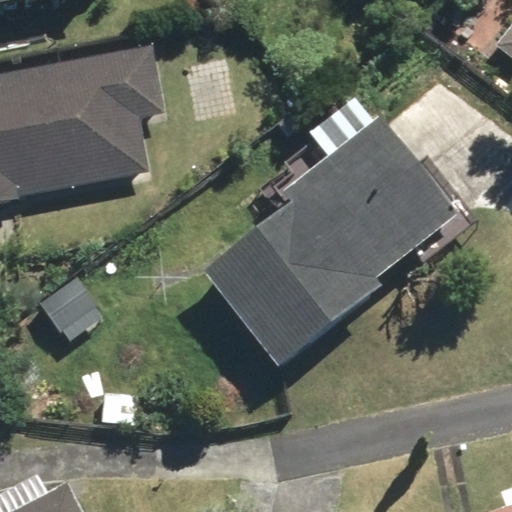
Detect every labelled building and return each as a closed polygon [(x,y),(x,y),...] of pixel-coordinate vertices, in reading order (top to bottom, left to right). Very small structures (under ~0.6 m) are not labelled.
[(0,0),(0,15),(94,2),(93,0),(0,0)] [(511,20),(490,49),(511,66),(511,20)] [(129,63),(0,85),(0,199),(149,174),(129,63)] [(196,285),(276,378),(451,228),(371,135),(196,285)] [(146,397),(91,395),(89,433),(144,435),(146,397)] [(23,511),(67,511),(57,494),(23,511)]
